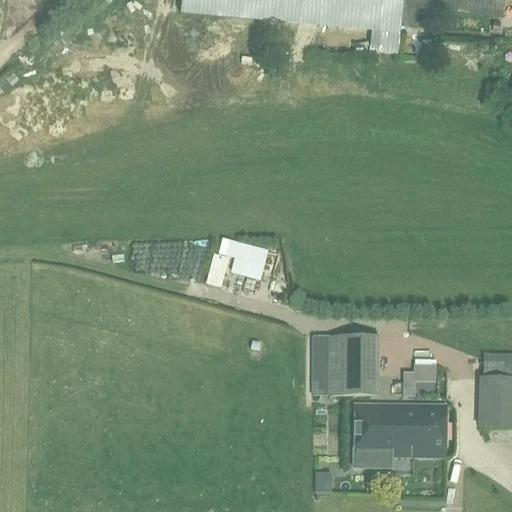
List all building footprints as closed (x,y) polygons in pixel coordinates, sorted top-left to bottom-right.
[(308,0),(401,9),(400,24),(428,27),(429,11),(501,18),(502,0),(308,0)] [(316,17),(317,36),(335,36),(334,16),(316,17)] [(201,234),(199,248),(221,252),(217,274),(238,277),(244,241),(201,234)] [(376,338),(328,337),(328,398),(377,398),(376,338)] [(479,428),(511,429),(511,360),(483,360),(483,380),(481,380),(479,428)] [(402,398),(413,399),(413,375),(402,375),(402,398)] [(388,459),(400,459),(400,438),(395,438),(395,430),(393,429),(393,425),(388,425),(388,414),(390,414),(390,407),(354,406),(353,459),(370,459),(370,469),(388,470),(388,459)] [(400,438),(400,459),(444,460),(445,408),(390,407),(390,414),(388,414),(388,425),(393,425),(393,429),(395,430),(395,438),(400,438)]
